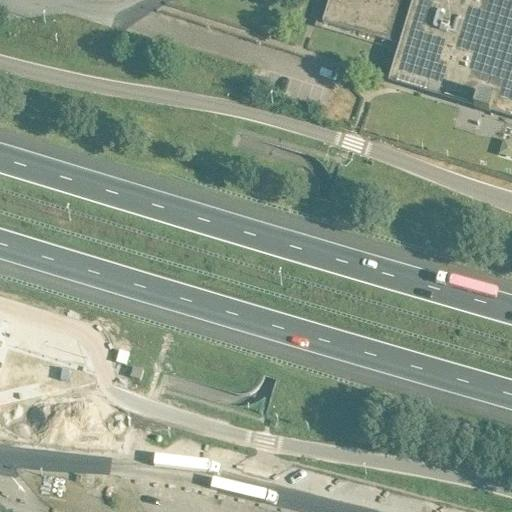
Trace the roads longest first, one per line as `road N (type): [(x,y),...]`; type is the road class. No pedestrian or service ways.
road 1 (motorway): [(511,311),(0,156)]
road 2 (motorway): [(0,242),(511,394)]
